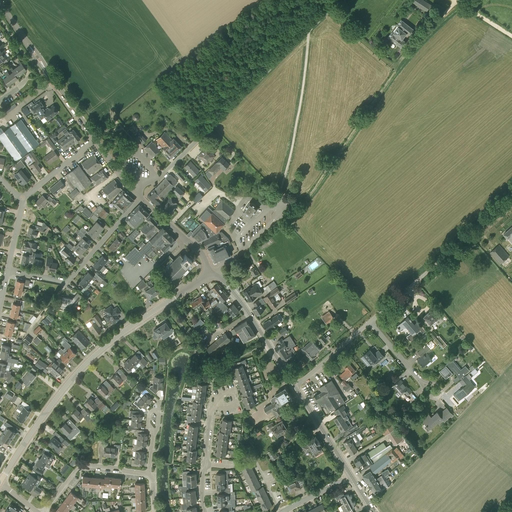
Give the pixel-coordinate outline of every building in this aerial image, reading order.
[(414,0),(413,3),(426,12),(431,5),(423,0),(414,0)] [(411,36),(415,30),(401,20),(397,25),(392,32),(388,37),(402,48),(406,42),(402,39),(407,33),(411,36)] [(5,51),(0,54),(0,62),(2,61),(4,63),(11,58),(9,56),(6,58),(3,55),(6,52),(5,51)] [(16,67),(21,73),(26,70),(19,60),(17,61),(20,64),(16,67)] [(21,73),(16,67),(13,69),(11,66),(9,67),(13,72),(16,77),(21,73)] [(13,72),(9,74),(7,71),(5,72),(12,82),(17,78),(16,77),(13,72)] [(7,85),(12,82),(5,72),(4,73),(6,76),(3,79),(7,85)] [(39,100),(30,107),(34,113),(36,112),(41,119),(46,115),(49,119),(54,116),(53,115),(58,112),(53,105),(48,109),(47,108),(45,110),(44,108),(43,109),(42,107),(43,106),(39,100)] [(26,106),(21,109),(25,116),(30,112),(30,111),(26,106)] [(38,144),(20,119),(9,127),(2,132),(0,128),(0,139),(15,160),(38,144)] [(128,128),(133,134),(137,131),(132,125),(128,128)] [(65,136),(71,145),(75,142),(76,142),(80,139),(73,129),(68,133),(65,136)] [(54,143),(57,140),(55,137),(58,136),(55,132),(49,137),(54,143)] [(172,140),(164,132),(156,140),(161,145),(160,146),(162,148),(162,149),(170,158),(181,147),(173,138),(172,140)] [(141,145),(146,140),(140,133),(135,138),(141,145)] [(64,150),(71,145),(65,136),(58,141),(64,150)] [(49,138),(41,143),(43,145),(46,144),(48,147),(53,144),(49,138)] [(152,157),(160,151),(151,141),(144,148),(152,157)] [(211,149),(208,145),(201,152),(208,160),(209,160),(211,162),(213,159),(211,157),(214,155),(209,151),(211,149)] [(48,164),(58,157),(53,150),(44,157),(48,164)] [(40,162),(31,151),(20,160),(22,163),(25,161),(23,160),(28,155),(32,161),(28,164),(29,166),(35,174),(41,169),(37,165),(40,162)] [(206,163),(208,160),(201,152),(198,155),(196,157),(200,160),(202,159),(206,163)] [(89,174),(101,166),(93,155),(81,164),(89,174)] [(225,170),(229,166),(228,165),(229,164),(222,157),(208,171),(213,176),(221,168),(223,170),(224,169),(225,170)] [(29,179),(23,172),(24,171),(22,168),(25,166),(20,160),(16,163),(21,169),(13,175),(22,185),(29,179)] [(193,176),(199,171),(190,161),(184,167),(193,176)] [(79,191),(91,183),(79,165),(66,175),(70,180),(67,182),(73,189),(76,186),(79,191)] [(96,186),(108,177),(103,169),(90,178),(96,186)] [(185,180),(184,178),(185,178),(179,171),(176,175),(181,181),(182,180),(184,182),(185,180)] [(153,190),(147,196),(156,206),(168,193),(171,190),(172,189),(171,188),(174,184),(176,182),(176,180),(170,175),(168,175),(153,190)] [(211,186),(200,175),(194,181),(205,192),(211,186)] [(54,195),(65,186),(60,180),(49,189),(54,195)] [(110,199),(121,190),(114,180),(102,189),(110,199)] [(179,198),(184,193),(176,186),(172,191),(179,198)] [(123,202),(117,208),(123,213),(134,200),(122,190),(117,197),(123,202)] [(196,203),(203,196),(199,192),(192,199),(196,203)] [(44,207),(46,204),(45,203),(48,200),(42,195),(35,203),(40,208),(42,206),(44,207)] [(177,204),(168,196),(157,207),(167,216),(171,212),(170,211),(177,204)] [(111,203),(117,208),(123,202),(117,197),(111,203)] [(234,211),(222,200),(214,210),(213,211),(208,207),(198,218),(207,226),(202,222),(200,224),(192,232),(190,231),(186,235),(188,237),(190,235),(191,236),(198,242),(203,240),(207,247),(213,262),(230,255),(226,246),(231,244),(228,238),(221,231),(220,232),(219,230),(224,224),(227,220),(234,211)] [(251,217),(258,208),(250,202),(243,211),(251,217)] [(104,219),(108,214),(99,205),(92,213),(97,217),(99,215),(104,219)] [(144,219),(149,214),(139,205),(131,213),(126,218),(125,220),(134,228),(135,227),(135,226),(143,218),(144,219)] [(92,214),(85,208),(81,212),(88,219),(92,214)] [(77,215),(72,221),(75,223),(80,218),(77,215)] [(153,226),(157,223),(150,216),(146,220),(148,221),(140,229),(145,235),(153,226)] [(44,232),(48,227),(43,222),(42,226),(40,228),(44,232)] [(92,227),(99,233),(103,228),(96,222),(92,227)] [(153,226),(145,235),(149,238),(157,230),(157,231),(161,227),(157,223),(153,226)] [(511,226),(503,234),(507,239),(508,238),(511,242),(511,226)] [(35,238),(37,232),(35,232),(35,229),(29,227),(27,236),(33,237),(35,238)] [(94,238),(99,233),(92,227),(87,232),(94,238)] [(164,252),(175,240),(162,227),(139,251),(134,246),(125,256),(129,261),(134,266),(145,254),(154,263),(164,252)] [(135,228),(129,235),(134,240),(140,233),(135,228)] [(77,234),(82,238),(78,243),(85,249),(89,244),(86,241),(89,238),(84,234),(82,233),(80,231),(77,234)] [(120,241),(125,236),(121,231),(118,234),(120,236),(117,239),(116,238),(109,247),(113,251),(121,242),(120,241)] [(37,244),(34,244),(35,243),(28,241),(28,242),(25,242),(24,248),(26,249),(26,250),(33,251),(35,252),(37,244)] [(80,254),(85,249),(78,243),(73,248),(80,254)] [(511,260),(508,257),(509,256),(499,245),(490,252),(500,264),(502,262),(505,265),(511,274),(511,259),(511,260)] [(73,263),(75,261),(75,260),(70,255),(72,253),(65,247),(61,252),(67,257),(65,259),(71,265),(73,262),(73,263)] [(110,257),(106,254),(103,257),(102,255),(97,261),(99,262),(103,265),(105,262),(107,264),(109,262),(107,260),(110,257)] [(179,254),(174,259),(169,255),(157,267),(161,272),(163,271),(174,281),(190,265),(186,261),(188,260),(184,256),(183,258),(179,254)] [(29,257),(22,255),(20,264),(27,265),(28,260),(33,261),(34,259),(35,256),(29,255),(29,257)] [(53,259),(47,258),(44,269),(55,271),(57,263),(52,262),(53,259)] [(40,267),(42,261),(34,259),(33,261),(33,264),(38,265),(37,267),(40,267)] [(98,270),(95,273),(96,273),(101,278),(102,279),(105,276),(101,273),(106,268),(103,265),(99,262),(97,261),(93,266),(98,270)] [(298,279),(303,275),(299,270),(295,275),(298,279)] [(153,275),(151,271),(149,273),(151,277),(153,281),(154,281),(156,284),(158,283),(156,279),(154,275),(153,275)] [(96,283),(98,281),(101,278),(96,273),(93,276),(88,272),(83,277),(89,282),(91,284),(93,281),(96,283)] [(91,284),(89,282),(83,277),(79,282),(84,287),(86,285),(88,286),(86,289),(89,291),(91,293),(93,290),(91,289),(89,286),(91,284)] [(22,288),(23,285),(28,286),(30,281),(24,279),(23,282),(16,280),(15,287),(22,288)] [(147,282),(149,285),(150,285),(151,287),(155,294),(158,293),(160,292),(160,291),(156,284),(153,286),(150,280),(147,282)] [(251,287),(256,297),(257,297),(263,294),(259,288),(262,286),(259,281),(256,282),(252,285),(253,286),(251,287)] [(267,295),(270,293),(269,292),(277,286),(274,281),(263,288),(267,295)] [(224,292),(217,284),(212,289),(214,291),(211,293),(214,297),(209,301),(213,306),(213,307),(216,304),(218,302),(217,300),(220,298),(218,296),(224,292)] [(147,286),(146,286),(143,288),(145,291),(150,298),(150,297),(151,298),(153,297),(153,296),(155,294),(151,287),(150,285),(149,285),(147,286)] [(20,295),(22,288),(15,287),(13,293),(14,293),(13,297),(20,298),(20,295)] [(249,301),(256,297),(251,287),(243,291),(249,301)] [(278,296),(276,294),(277,293),(278,294),(280,292),(277,287),(270,291),(271,293),(264,297),(267,302),(268,302),(272,308),(280,302),(280,301),(280,300),(279,300),(280,299),(280,298),(279,296),(278,296)] [(70,309),(81,296),(77,292),(72,298),(62,297),(61,302),(59,301),(59,307),(70,309)] [(216,304),(220,309),(220,308),(225,304),(223,302),(228,297),(224,292),(218,296),(220,298),(217,300),(218,302),(216,304)] [(287,304),(298,297),(294,292),(284,299),(287,304)] [(194,300),(191,303),(192,304),(192,305),(193,307),(194,307),(195,309),(201,305),(204,309),(205,309),(208,307),(210,309),(213,306),(209,301),(206,303),(201,296),(197,298),(194,300)] [(257,315),(264,311),(260,305),(261,304),(259,300),(253,304),(256,307),(253,309),(257,315)] [(11,310),(18,311),(20,305),(19,305),(20,302),(16,301),(16,304),(13,303),(11,310)] [(239,311),(233,304),(228,308),(225,304),(220,308),(223,311),(225,314),(229,310),(233,316),(239,311)] [(113,310),(110,306),(104,310),(107,314),(104,316),(107,321),(110,319),(112,323),(119,318),(116,315),(120,312),(117,307),(113,310)] [(437,321),(440,317),(440,316),(433,308),(424,316),(430,324),(436,320),(437,321)] [(17,315),(18,311),(11,310),(10,316),(17,318),(20,319),(21,316),(17,315)] [(326,324),(334,318),(329,312),(322,318),(326,324)] [(281,321),(277,314),(272,318),(272,317),(268,320),(263,324),(267,331),(273,327),(277,325),(277,324),(281,321)] [(95,335),(101,330),(98,326),(102,323),(96,315),(92,318),(93,319),(89,322),(92,325),(88,328),(91,331),(92,331),(95,335)] [(422,333),(425,330),(417,322),(414,324),(408,317),(394,328),(395,330),(398,327),(400,330),(405,326),(411,333),(406,337),(410,341),(416,337),(419,335),(417,333),(420,331),(422,333)] [(51,323),(45,318),(42,321),(46,326),(48,324),(49,325),(51,323)] [(256,335),(249,325),(250,325),(247,320),(235,327),(231,330),(233,335),(238,332),(244,342),(256,335)] [(5,327),(13,329),(13,326),(16,326),(17,323),(14,323),(14,322),(7,321),(5,327)] [(159,326),(166,337),(172,333),(171,332),(173,330),(171,328),(170,329),(165,322),(164,323),(163,323),(161,324),(161,325),(159,326)] [(37,335),(43,329),(39,325),(33,331),(37,335)] [(163,339),(166,337),(159,326),(156,328),(155,328),(154,329),(154,330),(153,330),(155,333),(153,335),(152,336),(153,338),(155,339),(161,335),(162,335),(161,336),(163,339)] [(11,336),(13,329),(5,327),(4,334),(7,335),(6,337),(10,338),(10,335),(11,336)] [(282,335),(288,331),(285,327),(279,331),(282,335)] [(75,334),(85,345),(89,341),(79,330),(75,334)] [(436,341),(439,338),(433,331),(430,334),(436,341)] [(213,355),(231,340),(225,333),(216,341),(207,349),(213,355)] [(81,349),(85,345),(75,334),(71,338),(81,349)] [(28,344),(32,340),(27,335),(23,340),(28,344)] [(296,345),(290,335),(283,340),(281,338),(277,341),(279,344),(275,347),(284,361),(285,361),(294,355),(293,354),(296,353),(292,347),(296,345)] [(328,341),(323,336),(319,339),(325,346),(328,343),(330,345),(334,341),(332,338),(328,341)] [(37,337),(33,342),(37,346),(41,341),(37,337)] [(65,352),(71,359),(76,354),(70,348),(70,347),(70,346),(67,342),(68,341),(64,337),(62,339),(64,342),(62,344),(67,350),(65,352)] [(314,348),(317,346),(312,340),(302,349),(307,354),(314,348)] [(428,353),(431,350),(436,346),(431,340),(426,345),(427,346),(426,346),(423,349),(423,348),(417,352),(422,357),(418,361),(423,366),(432,358),(429,355),(429,354),(428,353)] [(314,348),(307,354),(312,360),(315,356),(317,355),(316,354),(320,350),(317,346),(314,348)] [(71,359),(65,352),(64,352),(61,348),(57,352),(61,355),(60,357),(66,363),(71,359)] [(374,354),(370,349),(360,358),(367,366),(374,361),(376,363),(384,357),(378,350),(374,354)] [(0,351),(0,356),(7,358),(6,361),(14,363),(17,364),(18,360),(11,358),(11,356),(8,356),(9,352),(0,351)] [(143,367),(147,363),(142,357),(140,359),(135,354),(130,359),(136,366),(136,365),(138,363),(143,367)] [(130,371),(129,370),(132,367),(135,370),(138,367),(136,365),(136,366),(130,359),(129,358),(123,363),(125,366),(123,368),(128,373),(130,371)] [(56,369),(50,363),(48,366),(39,359),(35,365),(46,373),(48,370),(56,377),(60,373),(55,370),(56,369)] [(55,370),(60,373),(64,368),(53,359),(50,363),(56,369),(55,370)] [(460,370),(450,359),(447,362),(448,363),(446,365),(447,365),(440,371),(446,378),(452,373),(450,371),(452,369),(456,373),(455,373),(460,379),(469,370),(465,366),(460,370)] [(0,369),(5,370),(6,365),(8,365),(13,366),(14,363),(6,361),(6,364),(0,362),(0,369)] [(236,373),(245,370),(244,367),(247,365),(246,363),(243,364),(242,364),(234,367),(235,371),(233,371),(234,374),(236,373)] [(345,380),(351,375),(350,375),(355,371),(350,364),(345,368),(346,369),(345,370),(340,375),(343,379),(344,378),(345,380)] [(5,370),(0,369),(0,375),(7,377),(5,380),(9,383),(14,377),(10,374),(10,372),(5,370)] [(238,378),(247,375),(246,372),(249,371),(248,369),(245,370),(236,373),(237,376),(236,377),(236,379),(238,379),(238,378)] [(31,373),(29,371),(22,380),(24,381),(24,382),(28,385),(35,376),(31,372),(31,373)] [(127,377),(123,372),(119,376),(116,374),(111,379),(117,385),(122,381),(123,382),(127,377)] [(389,383),(395,377),(391,373),(385,378),(389,383)] [(240,384),(249,381),(248,378),(251,377),(250,374),(247,376),(247,375),(238,378),(238,379),(239,382),(238,382),(239,385),(240,384)] [(458,401),(475,387),(466,376),(459,381),(463,386),(453,395),(458,401)] [(161,389),(162,378),(155,377),(154,381),(153,381),(153,386),(151,386),(149,388),(153,392),(156,388),(161,389)] [(347,384),(344,379),(341,382),(344,386),(343,387),(348,392),(352,388),(348,383),(347,384)] [(408,388),(400,379),(393,385),(401,394),(404,392),(407,395),(412,391),(409,387),(408,388)] [(242,390),(251,386),(250,384),(253,382),(252,380),(249,381),(240,384),(241,387),(240,388),(241,391),(242,390)] [(333,410),(345,402),(339,393),(339,392),(331,380),(319,388),(322,392),(313,397),(320,408),(324,406),(328,413),(333,410)] [(19,391),(22,389),(20,387),(22,384),(18,381),(14,386),(19,391)] [(114,389),(110,384),(105,388),(101,385),(97,389),(103,396),(106,393),(108,396),(114,389)] [(243,396),(253,392),(252,389),(255,388),(254,386),(251,387),(251,386),(242,390),(244,393),(242,394),(243,396)] [(288,391),(285,387),(275,394),(276,395),(272,398),(271,398),(271,399),(271,400),(271,401),(271,402),(272,403),(263,408),(267,414),(272,411),(276,418),(286,412),(281,405),(292,398),(289,394),(290,394),(288,391)] [(141,397),(149,404),(152,399),(148,395),(150,393),(145,389),(141,393),(143,395),(141,397)] [(245,401),(253,399),(252,396),(256,394),(255,392),(255,393),(254,392),(253,392),(243,396),(244,399),(242,400),(243,402),(245,402),(245,401)] [(101,401),(97,397),(93,401),(90,398),(83,405),(87,408),(88,406),(91,410),(96,405),(101,410),(105,405),(101,401)] [(145,409),(149,404),(141,397),(137,402),(135,400),(133,403),(139,408),(141,406),(145,409)] [(245,402),(246,405),(244,406),(245,408),(255,404),(254,401),(257,400),(257,398),(253,399),(245,401),(245,402)] [(17,408),(20,411),(15,418),(23,423),(31,411),(24,407),(24,406),(20,404),(17,408)] [(349,413),(343,405),(334,411),(338,416),(334,419),(338,425),(345,420),(346,420),(347,419),(348,418),(349,418),(347,415),(349,413)] [(87,412),(83,408),(79,412),(76,409),(71,414),(77,421),(82,416),(87,421),(92,417),(87,412)] [(453,415),(446,408),(439,414),(437,412),(431,417),(427,413),(421,418),(430,429),(442,418),(444,421),(451,415),(452,417),(453,415)] [(132,420),(141,421),(142,415),(136,414),(137,411),(130,410),(129,413),(129,414),(131,416),(132,416),(132,420)] [(359,428),(356,424),(353,426),(348,418),(347,419),(346,420),(345,420),(338,425),(341,431),(347,427),(350,432),(355,429),(356,429),(359,428)] [(141,427),(141,421),(132,420),(131,426),(128,425),(128,429),(134,429),(135,426),(141,427)] [(288,431),(282,421),(275,426),(272,422),(268,425),(270,429),(272,428),(277,437),(288,431)] [(8,436),(13,439),(16,433),(11,430),(13,427),(6,422),(4,425),(6,427),(3,432),(8,436)] [(66,435),(69,438),(73,435),(74,436),(80,430),(74,424),(69,428),(65,423),(60,427),(67,434),(66,435)] [(387,434),(389,433),(396,444),(404,439),(394,423),(384,429),(387,434)] [(347,448),(354,444),(352,442),(358,438),(356,435),(362,431),(361,431),(362,430),(361,428),(360,429),(360,428),(356,431),(355,431),(351,434),(352,437),(350,438),(343,442),(347,448)] [(137,439),(147,440),(148,434),(142,433),(142,430),(135,429),(135,435),(137,435),(137,439)] [(8,436),(3,432),(0,435),(0,443),(1,444),(3,441),(9,444),(13,439),(12,439),(8,436)] [(69,443),(61,436),(57,440),(53,437),(49,442),(55,448),(54,449),(58,453),(62,448),(58,445),(60,443),(61,445),(63,443),(66,446),(69,443)] [(317,441),(314,437),(307,442),(307,443),(302,446),(306,452),(310,450),(314,457),(315,456),(322,452),(320,449),(321,448),(319,444),(317,441)] [(146,446),(147,440),(137,439),(136,445),(134,444),(133,447),(140,448),(140,445),(146,446)] [(354,444),(347,448),(351,454),(357,450),(356,447),(362,444),(359,440),(354,444)] [(370,466),(371,465),(383,455),(385,454),(392,448),(393,448),(390,444),(386,446),(383,442),(367,453),(366,452),(361,456),(363,459),(362,459),(360,456),(354,460),(358,467),(364,463),(364,464),(367,468),(370,466)] [(109,456),(110,446),(107,446),(107,444),(101,443),(101,450),(104,450),(103,456),(109,456)] [(110,446),(109,456),(115,457),(116,451),(119,451),(120,445),(114,444),(113,447),(110,446)] [(140,451),(140,448),(133,447),(133,451),(135,451),(135,457),(145,458),(145,452),(140,451)] [(404,456),(397,447),(393,450),(399,456),(401,458),(404,456)] [(392,462),(399,456),(393,450),(392,448),(385,454),(383,455),(371,465),(370,466),(375,473),(391,461),(392,462)] [(272,460),(277,457),(272,449),(267,453),(272,460)] [(48,451),(46,454),(44,453),(40,459),(47,463),(47,464),(47,463),(50,465),(54,459),(52,458),(54,456),(48,451)] [(144,464),(145,458),(135,457),(134,460),(132,460),(131,466),(138,467),(138,463),(144,464)] [(40,469),(37,472),(41,475),(43,471),(42,470),(42,469),(42,468),(44,465),(49,469),(51,466),(50,465),(47,463),(47,464),(47,463),(40,459),(39,458),(35,464),(36,464),(35,466),(40,469)] [(243,473),(253,469),(249,462),(240,466),(243,473)] [(291,472),(292,471),(296,479),(299,478),(295,470),(296,469),(294,465),(289,468),(291,472)] [(246,479),(255,475),(253,469),(243,473),(246,479)] [(223,473),(216,473),(217,479),(225,478),(225,473),(229,473),(229,470),(223,470),(223,473)] [(370,487),(379,481),(377,479),(376,479),(374,476),(370,470),(362,475),(366,481),(370,487)] [(189,471),(182,471),(183,480),(187,480),(196,479),(196,473),(189,474),(189,471)] [(26,479),(37,486),(41,481),(40,480),(42,477),(36,474),(34,477),(29,474),(26,479)] [(386,477),(381,479),(379,481),(370,487),(374,492),(381,487),(380,485),(383,482),(386,487),(391,484),(388,480),(391,479),(388,474),(385,476),(386,477)] [(249,485),(258,481),(255,475),(246,479),(249,485)] [(37,487),(37,486),(26,479),(22,485),(30,490),(32,487),(35,488),(33,491),(39,494),(42,489),(37,487)] [(187,480),(187,486),(181,486),(181,489),(188,488),(188,486),(197,485),(196,479),(187,480)] [(291,493),(301,488),(297,480),(287,485),(291,493)] [(254,490),(261,487),(258,481),(249,485),(252,491),(254,491),(254,490)] [(230,489),(228,489),(228,483),(217,484),(217,489),(224,488),(224,492),(230,492),(230,489)] [(257,497),(266,492),(263,486),(261,487),(254,490),(254,491),(257,497)] [(182,492),(186,491),(187,497),(196,496),(195,490),(188,491),(188,488),(181,489),(182,492)] [(81,500),(78,497),(71,492),(67,496),(74,502),(76,499),(80,502),(81,500)] [(224,495),(217,495),(218,500),(229,499),(229,500),(233,499),(232,495),(235,494),(235,492),(230,492),(224,492),(224,495)] [(260,503),(269,499),(266,492),(257,497),(260,503)] [(335,497),(337,500),(340,498),(344,504),(352,500),(351,498),(352,497),(352,496),(352,495),(351,495),(350,495),(349,496),(348,494),(344,496),(343,493),(335,497)] [(72,504),(74,502),(67,496),(64,500),(74,509),(76,507),(72,504)] [(183,504),(181,504),(182,507),(189,506),(188,503),(197,502),(196,496),(187,497),(183,498),(183,504)] [(231,507),(231,504),(229,504),(229,500),(229,499),(218,500),(218,505),(225,505),(225,508),(231,507)] [(269,499),(260,503),(263,510),(273,506),(269,499)] [(73,511),(74,509),(64,500),(61,505),(68,510),(69,508),(73,511)] [(352,500),(344,504),(340,506),(343,510),(342,511),(351,511),(353,511),(351,508),(355,506),(354,504),(355,504),(356,503),(355,502),(354,501),(353,502),(352,500)] [(320,511),(325,511),(327,511),(322,502),(320,503),(320,504),(317,506),(320,511)]
